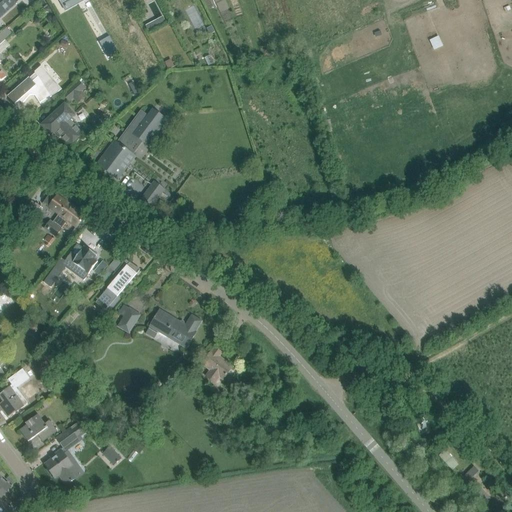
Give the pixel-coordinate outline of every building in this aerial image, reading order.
[(0,0),(0,17),(16,3),(15,2),(17,0),(0,0)] [(215,32),(211,26),(211,27),(206,29),(210,35),(214,33),(215,32)] [(0,82),(6,77),(0,69),(0,45),(12,34),(7,28),(0,33),(0,82)] [(118,52),(110,37),(104,40),(113,55),(118,52)] [(23,103),(29,97),(29,96),(30,96),(30,95),(31,95),(32,95),(33,95),(34,96),(35,96),(35,97),(40,104),(41,104),(38,100),(44,97),(45,98),(46,97),(45,96),(48,94),(46,90),(47,90),(41,81),(40,81),(38,78),(33,82),(29,78),(8,97),(15,105),(21,99),(24,102),(23,103)] [(70,102),(73,99),(84,88),(78,81),(63,94),(70,102)] [(82,134),(74,125),(76,123),(71,117),(73,115),(64,105),(42,126),(51,135),(54,133),(59,139),(61,137),(69,146),(72,143),(73,144),(76,143),(79,141),(80,137),(79,136),(82,134)] [(128,130),(118,145),(114,142),(104,156),(106,158),(100,166),(115,177),(121,169),(124,171),(134,157),(131,155),(142,141),(148,145),(150,143),(148,142),(151,137),(153,138),(154,135),(153,134),(157,129),(159,131),(166,121),(152,110),(147,118),(143,115),(130,132),(128,130)] [(261,174),(235,180),(241,202),(267,196),(261,174)] [(184,228),(200,206),(215,203),(211,186),(200,189),(192,183),(170,214),(177,219),(175,222),(184,228)] [(152,185),(136,206),(147,214),(160,197),(164,200),(167,197),(162,193),(160,195),(150,188),(152,185)] [(51,194),(44,203),(59,214),(52,224),(50,222),(45,228),(56,237),(61,230),(60,229),(67,220),(77,227),(85,216),(67,203),(57,196),(56,198),(51,194)] [(35,203),(26,216),(31,219),(40,206),(35,203)] [(48,235),(44,240),(47,243),(45,245),(48,247),(50,245),(54,240),(48,235)] [(110,258),(117,264),(128,252),(122,246),(110,258)] [(70,255),(62,264),(78,276),(82,270),(88,274),(98,262),(94,259),(97,256),(84,247),(75,259),(70,255)] [(140,270),(125,260),(115,272),(119,275),(115,279),(108,286),(109,287),(98,300),(111,311),(121,299),(118,297),(140,270)] [(105,271),(99,279),(104,283),(111,275),(105,271)] [(51,273),(47,278),(52,282),(56,277),(51,273)] [(140,315),(129,308),(124,305),(118,314),(124,317),(118,327),(129,334),(140,315)] [(178,321),(160,310),(150,327),(186,349),(196,332),(202,322),(192,316),(184,328),(177,323),(178,321)] [(211,351),(202,364),(211,371),(206,377),(213,382),(217,376),(223,380),(233,367),(219,357),(222,353),(215,348),(212,352),(211,351)] [(13,385),(0,394),(0,397),(5,405),(1,408),(8,418),(27,404),(13,385)] [(217,394),(210,390),(207,394),(213,399),(217,394)] [(38,414),(26,424),(27,426),(20,431),(28,442),(38,435),(42,441),(56,431),(49,421),(45,424),(38,414)] [(57,456),(45,465),(55,478),(59,475),(67,485),(76,478),(83,473),(67,451),(82,440),(80,437),(91,429),(90,428),(94,425),(87,417),(84,420),(71,429),(78,439),(64,449),(64,448),(61,450),(55,454),(57,456)] [(211,419),(206,425),(211,429),(216,423),(211,419)] [(64,448),(64,449),(78,439),(71,429),(57,439),(64,448)] [(121,459),(110,447),(103,454),(114,466),(121,459)] [(445,450),(439,456),(446,463),(452,458),(445,450)] [(474,467),(464,476),(470,482),(480,473),(474,467)] [(0,497),(1,498),(11,487),(0,476),(0,497)]
